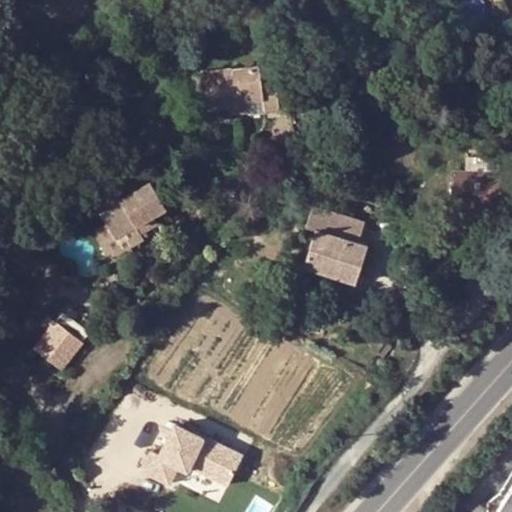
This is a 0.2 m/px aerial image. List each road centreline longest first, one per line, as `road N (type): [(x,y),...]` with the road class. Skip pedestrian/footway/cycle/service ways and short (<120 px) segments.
road 1 (residential): [(308,511),(451,337)]
road 2 (tertiary): [(511,362),(378,511)]
